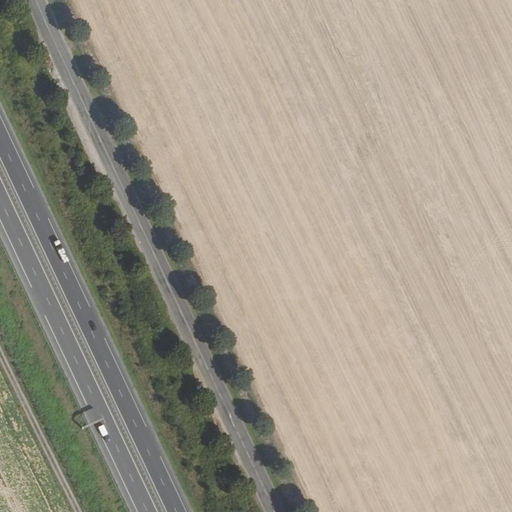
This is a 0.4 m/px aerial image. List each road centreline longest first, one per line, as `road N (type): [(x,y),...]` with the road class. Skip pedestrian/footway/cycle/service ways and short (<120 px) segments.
road 1 (tertiary): [(274,511),(35,0)]
road 2 (motorway): [(177,511),(0,135)]
road 3 (motorway): [(0,201),(145,511)]
